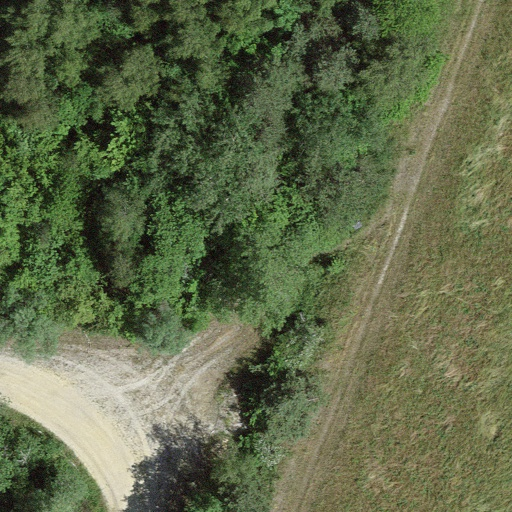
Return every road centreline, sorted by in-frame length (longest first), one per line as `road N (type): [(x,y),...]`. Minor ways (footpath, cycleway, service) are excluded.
road 1 (track): [(289,511),(485,0)]
road 2 (track): [(139,511),(133,475),(108,424),(63,395),(0,383)]
